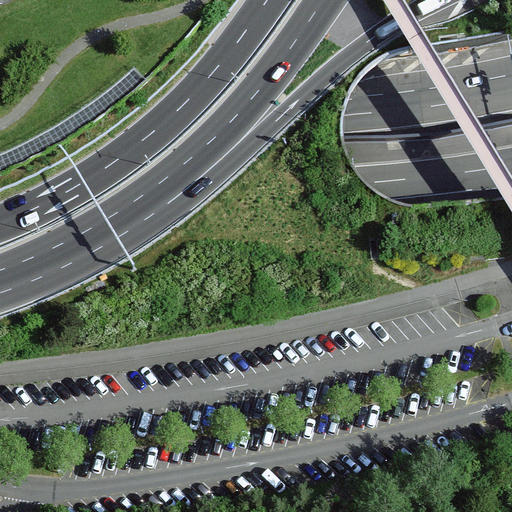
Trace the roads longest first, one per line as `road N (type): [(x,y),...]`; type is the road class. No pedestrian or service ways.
road 1 (motorway): [(511,92),(343,115),(163,106),(0,82)]
road 2 (motorway): [(0,167),(195,184),(365,183),(511,164)]
road 3 (primary): [(267,0),(209,75),(146,137),(71,189),(0,223)]
road 4 (motorway): [(161,195),(276,120),(381,31),(439,0)]
road 5 (primary): [(161,195),(255,93),(323,0)]
road 6 (primary): [(0,281),(88,242),(161,195)]
